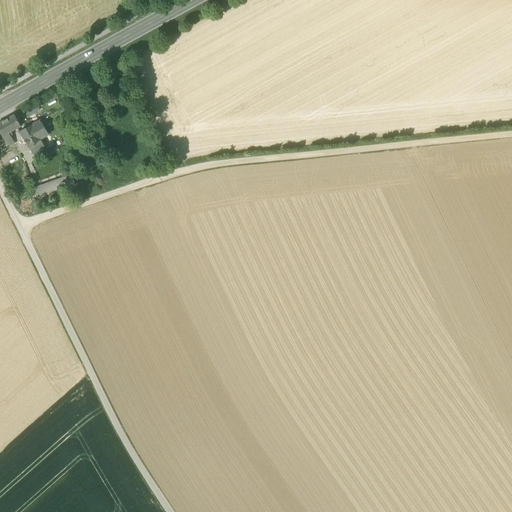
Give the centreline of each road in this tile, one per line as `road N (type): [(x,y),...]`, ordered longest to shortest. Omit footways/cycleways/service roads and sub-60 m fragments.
road 1 (track): [(18,222),(202,162),(511,132)]
road 2 (unclassified): [(0,181),(109,412),(168,511)]
road 3 (primary): [(0,107),(193,0)]
